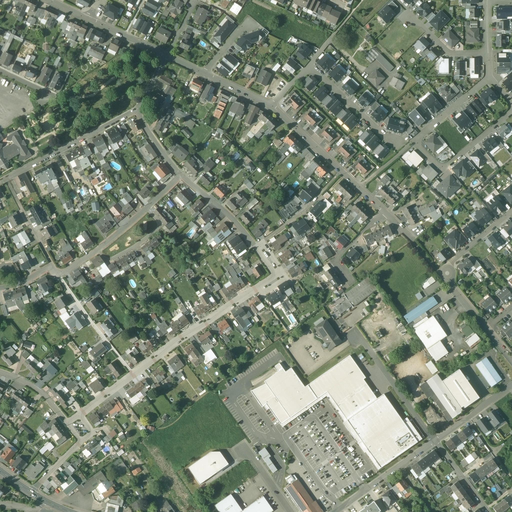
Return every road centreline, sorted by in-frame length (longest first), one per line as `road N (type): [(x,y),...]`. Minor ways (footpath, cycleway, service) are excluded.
road 1 (residential): [(488,77),(414,140),(441,169),(511,111)]
road 2 (residential): [(255,246),(274,274),(133,374)]
road 3 (residential): [(273,107),(382,209)]
road 4 (residential): [(4,178),(135,110)]
road 5 (residential): [(435,440),(357,334)]
road 6 (residential): [(58,276),(133,374)]
road 7 (residential): [(435,440),(335,511)]
